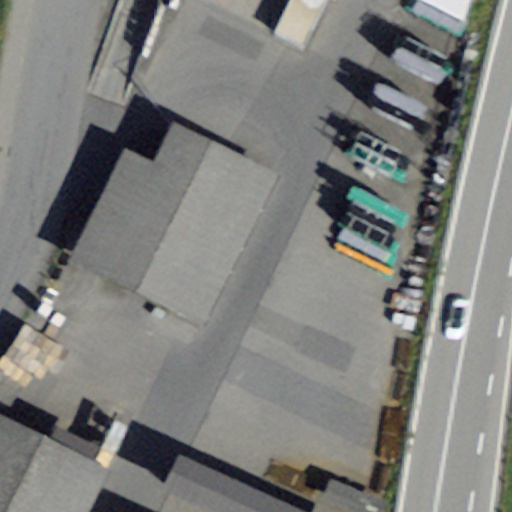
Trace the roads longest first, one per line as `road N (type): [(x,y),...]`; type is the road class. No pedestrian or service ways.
road 1 (secondary): [(511,90),(469,279),(432,511)]
road 2 (unclassified): [(60,0),(27,201),(0,282)]
